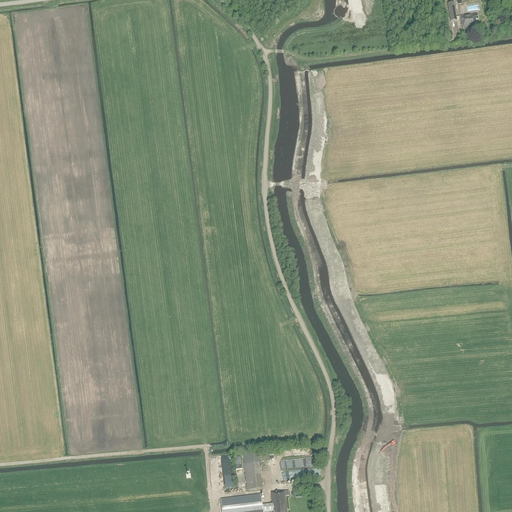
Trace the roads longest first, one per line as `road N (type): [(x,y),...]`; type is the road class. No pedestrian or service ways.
road 1 (unclassified): [(328,511),(330,387),(282,280),(266,214),(268,75),(251,32),(219,0)]
road 2 (track): [(261,52),(325,59),(456,42)]
